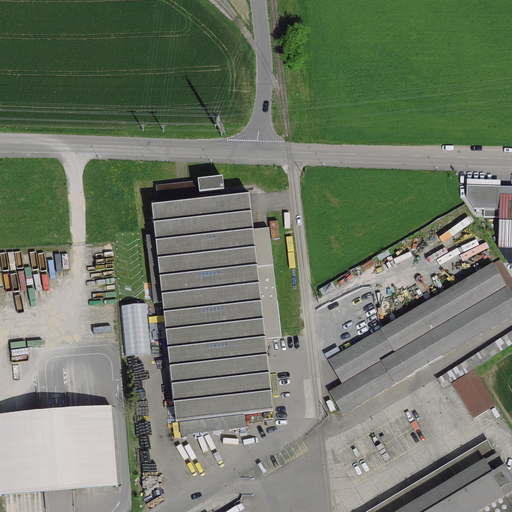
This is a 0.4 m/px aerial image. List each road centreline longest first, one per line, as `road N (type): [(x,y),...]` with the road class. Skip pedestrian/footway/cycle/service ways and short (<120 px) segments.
road 1 (unclassified): [(0,145),(255,150)]
road 2 (unclassified): [(255,150),(435,156)]
road 3 (unclassified): [(167,511),(319,424)]
road 4 (unclassified): [(256,0),(263,60),(255,150)]
